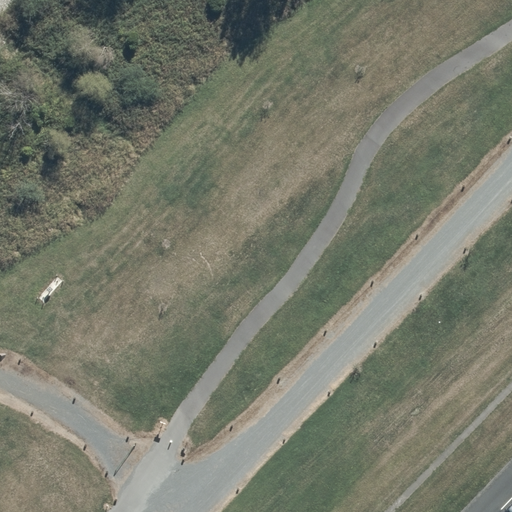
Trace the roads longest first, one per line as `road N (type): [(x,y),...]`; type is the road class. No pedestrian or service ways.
road 1 (track): [(511,178),(194,511)]
road 2 (track): [(184,511),(36,395),(0,385)]
